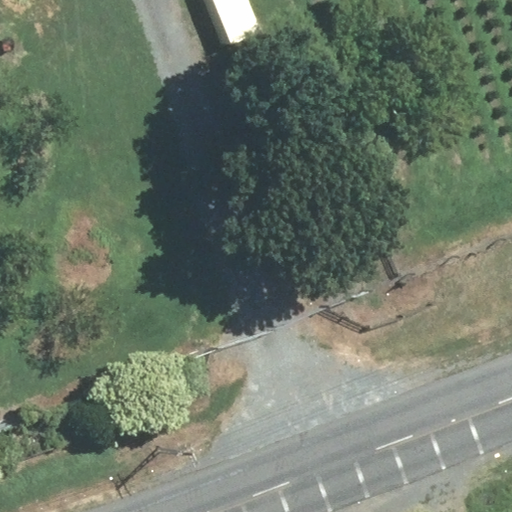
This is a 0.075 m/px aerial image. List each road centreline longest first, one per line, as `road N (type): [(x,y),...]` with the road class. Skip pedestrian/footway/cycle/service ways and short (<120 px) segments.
road 1 (track): [(302,451),(143,0)]
road 2 (unclassified): [(511,371),(154,511)]
